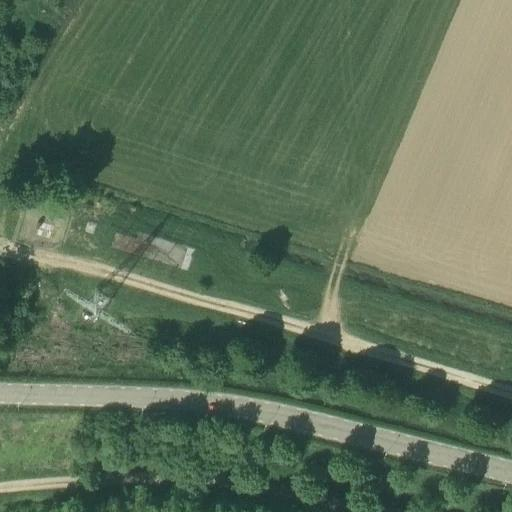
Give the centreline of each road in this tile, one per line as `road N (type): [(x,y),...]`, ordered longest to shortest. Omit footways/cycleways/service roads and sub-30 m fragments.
road 1 (track): [(511,393),(8,247)]
road 2 (tertiary): [(511,471),(268,410),(0,392)]
road 3 (track): [(376,511),(142,481),(0,488)]
